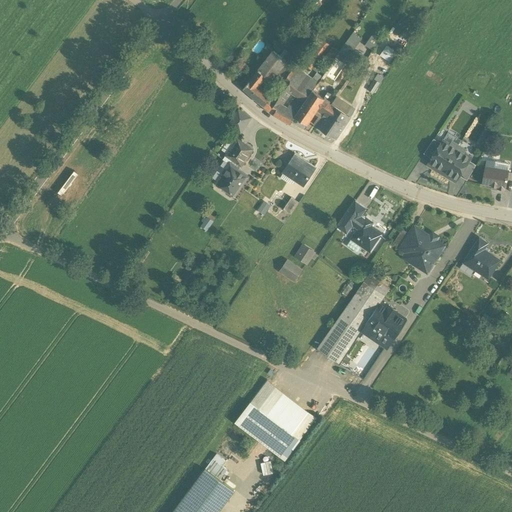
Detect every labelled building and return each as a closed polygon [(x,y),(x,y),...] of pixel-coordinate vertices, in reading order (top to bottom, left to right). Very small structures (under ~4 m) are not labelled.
[(290,76),(303,85),(307,80),(303,77),(327,45),(319,39),(290,76)] [(387,47),(381,56),(392,63),(398,54),(387,47)] [(269,55),(262,65),(270,71),(283,82),(293,68),(277,55),(272,52),(269,56),(269,55)] [(329,58),(327,57),(324,62),(329,65),(332,60),(329,58)] [(262,65),(257,71),(259,72),(265,77),(270,71),(262,65)] [(259,72),(251,81),(250,80),(243,89),(256,100),(263,92),(257,87),(265,77),(259,72)] [(378,75),(368,91),(373,94),(383,78),(378,75)] [(303,85),(290,76),(283,85),(300,98),(305,101),(311,91),(303,85)] [(315,86),(307,80),(303,85),(311,91),(315,86)] [(283,85),(271,102),(268,101),(264,107),(273,114),(279,106),(290,91),(283,85)] [(317,110),(324,99),(312,91),(295,117),(307,125),(317,110)] [(263,92),(256,100),(264,107),(268,101),(263,92)] [(336,97),(331,104),(351,117),(355,110),(336,97)] [(286,111),(281,119),(290,124),(298,111),(305,101),(300,98),(293,108),(290,106),(286,111)] [(324,99),(317,110),(326,116),(319,128),(335,139),(351,117),(331,104),(324,99)] [(286,111),(279,106),(273,114),(281,119),(286,111)] [(250,118),(238,110),(228,124),(240,132),(250,118)] [(434,138),(423,154),(431,158),(439,145),(441,143),(434,138)] [(252,149),(237,139),(223,160),(230,165),(233,161),(241,166),(252,149)] [(455,151),(448,147),(450,145),(442,140),(441,143),(439,145),(431,158),(429,161),(430,161),(430,162),(432,163),(431,163),(435,165),(443,170),(455,151)] [(461,155),(455,151),(443,170),(451,175),(451,176),(454,178),(454,177),(456,178),(457,178),(458,176),(468,160),(470,157),(462,153),(461,155)] [(303,160),(295,155),(284,172),(303,185),(313,170),(301,163),(303,160)] [(476,165),(468,160),(458,176),(467,181),(476,165)] [(241,166),(233,161),(230,165),(218,183),(223,186),(222,187),(223,190),(226,192),(229,192),(230,191),(234,194),(247,176),(238,170),(241,166)] [(501,169),(485,166),(481,184),(497,187),(500,172),(501,172),(501,169)] [(501,172),(500,172),(497,187),(497,189),(505,191),(508,173),(501,172)] [(291,197),(283,209),(291,214),(298,202),(291,197)] [(367,209),(355,200),(338,225),(340,227),(346,231),(352,223),(357,226),(357,227),(358,228),(365,218),(362,216),(367,209)] [(258,211),(264,215),(271,206),(264,202),(258,211)] [(204,217),(198,227),(206,232),(212,221),(204,217)] [(383,234),(370,225),(372,222),(365,217),(358,228),(351,238),(370,252),(383,234)] [(435,239),(414,226),(409,234),(403,243),(403,244),(418,253),(432,262),(443,245),(442,244),(442,245),(435,240),(435,239)] [(402,230),(393,243),(401,247),(403,244),(403,243),(409,234),(402,230)] [(486,244),(479,239),(460,267),(470,274),(473,269),(488,279),(500,262),(485,253),(482,250),(486,244)] [(312,252),(303,246),(297,255),(306,261),(312,252)] [(432,262),(418,253),(412,262),(426,271),(432,262)] [(301,270),(287,260),(280,270),(294,279),(301,270)] [(369,274),(335,323),(356,338),(361,330),(366,322),(378,305),(378,304),(389,288),(369,274)] [(386,310),(378,304),(378,305),(366,322),(391,339),(404,320),(395,313),(396,311),(389,306),(386,310)] [(391,339),(366,322),(361,330),(386,346),(391,339)] [(356,338),(335,323),(317,349),(339,363),(356,338)] [(386,346),(361,330),(356,338),(339,363),(363,380),(386,346)] [(267,380),(235,422),(285,459),(316,417),(267,380)] [(217,511),(234,490),(205,469),(172,511),(217,511)]
